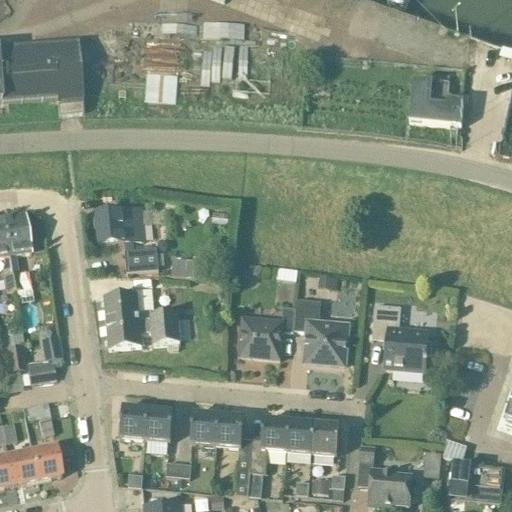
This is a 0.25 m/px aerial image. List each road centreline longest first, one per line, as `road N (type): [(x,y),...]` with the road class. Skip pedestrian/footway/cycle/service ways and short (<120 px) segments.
road 1 (unclassified): [(511,182),(412,159),(223,142),(0,146)]
road 2 (residential): [(355,511),(357,419),(344,402),(87,384)]
road 3 (residential): [(87,384),(59,207)]
road 4 (residential): [(511,460),(477,447),(501,353)]
road 5 (residential): [(101,504),(87,384)]
